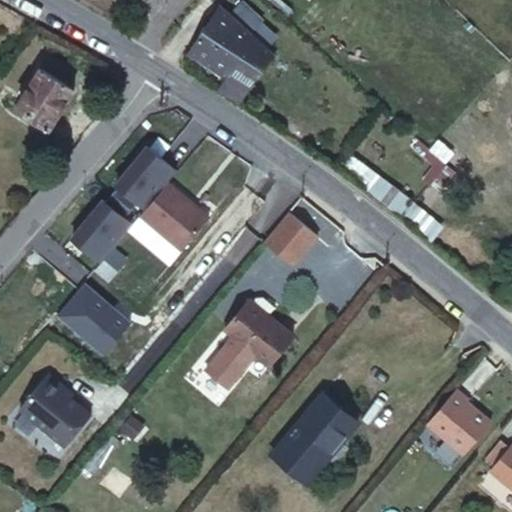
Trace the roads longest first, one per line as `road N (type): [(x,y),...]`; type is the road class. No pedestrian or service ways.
road 1 (residential): [(511,335),(341,192),(151,68)]
road 2 (residential): [(0,252),(124,113),(151,68)]
road 3 (residential): [(151,68),(26,0)]
